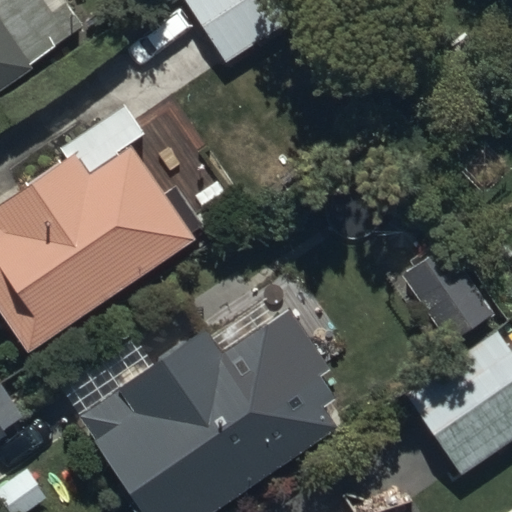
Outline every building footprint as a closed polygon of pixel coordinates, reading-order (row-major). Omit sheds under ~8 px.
[(0,0),(0,94),(34,71),(30,67),(83,29),(62,0),(0,0)] [(185,0),(226,65),(291,24),(275,0),(185,0)] [(58,152),(66,164),(0,208),(0,319),(27,359),(208,237),(176,189),(164,197),(132,149),(147,140),(124,107),(58,152)] [(136,511),(222,511),(337,432),(323,413),(338,402),(324,382),(334,374),(291,313),(274,326),(257,301),(158,371),(135,338),(59,391),(80,421),(75,425),(136,511)] [(403,394),(462,478),(511,443),(511,355),(494,330),(403,394)]
